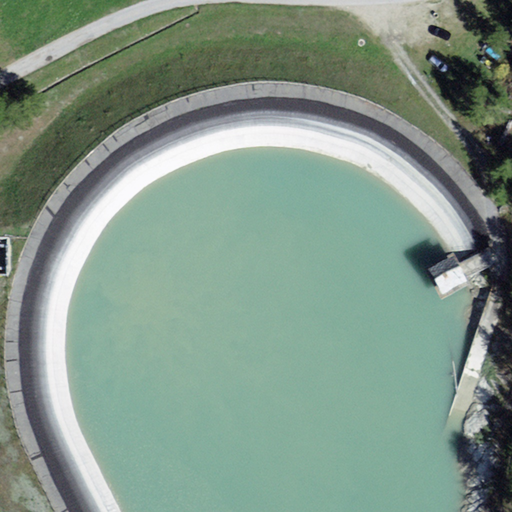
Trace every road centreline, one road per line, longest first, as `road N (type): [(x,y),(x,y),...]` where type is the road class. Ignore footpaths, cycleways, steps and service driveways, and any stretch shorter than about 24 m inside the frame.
road 1 (unclassified): [(0,82),(130,18),(196,0)]
road 2 (track): [(362,0),(406,70),(463,131)]
